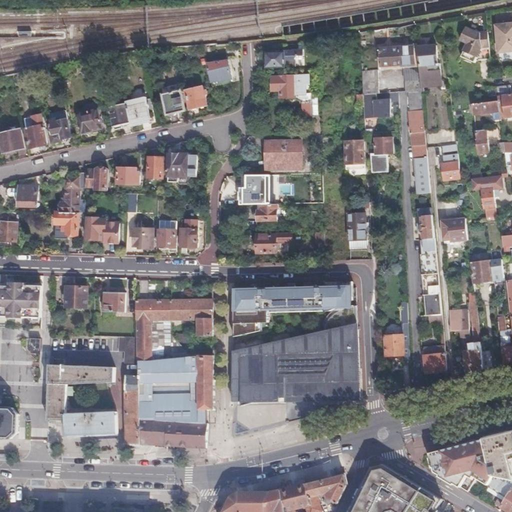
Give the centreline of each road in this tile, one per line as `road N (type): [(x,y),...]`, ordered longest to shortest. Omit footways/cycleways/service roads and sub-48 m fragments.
road 1 (residential): [(209,270),(357,279),(367,299),(377,421)]
road 2 (residential): [(246,117),(0,175)]
road 3 (primary): [(0,468),(219,473)]
road 4 (residential): [(209,270),(0,265)]
road 5 (residential): [(209,270),(211,189),(246,117)]
road 6 (primary): [(219,473),(367,436)]
road 7 (primary): [(394,428),(511,398)]
